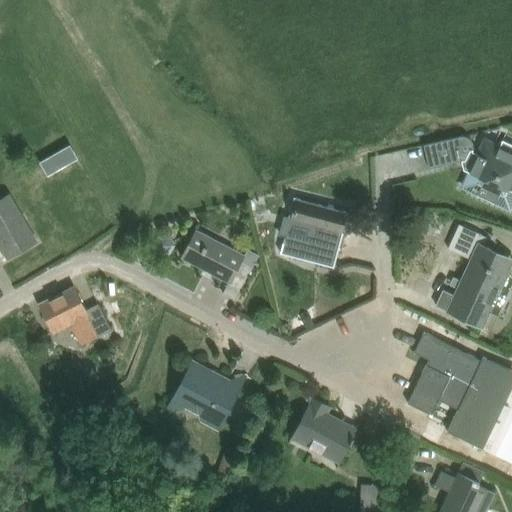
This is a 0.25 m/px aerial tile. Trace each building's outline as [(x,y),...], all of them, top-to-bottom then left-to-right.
[(462,136),(460,136),(424,144),(424,146),(429,144),(434,166),(429,167),(430,168),(466,159),(469,172),(462,187),(510,209),(511,205),(511,143),(502,139),(500,144),(484,137),(476,153),(472,151),(472,149),(473,148),(473,146),(472,144),(472,142),(471,141),(470,139),(469,138),(467,137),(465,136),(464,136),(462,136)] [(70,146),(42,162),(48,172),(76,156),(70,146)] [(0,240),(9,257),(37,241),(11,196),(0,202),(0,240)] [(281,253),(334,266),(349,212),(294,197),(289,219),(314,226),(310,240),(285,233),(281,253)] [(481,234),(460,224),(449,248),(472,258),(455,295),(443,289),(436,305),(484,326),(511,264),(511,258),(477,243),(481,234)] [(196,230),(182,257),(207,270),(208,269),(215,272),(214,274),(230,282),(224,293),(236,299),(251,270),(239,264),(244,254),(196,230)] [(158,255),(170,256),(176,245),(170,235),(159,235),(152,245),(158,255)] [(75,287),(41,304),(53,331),(73,322),(84,344),(112,329),(99,303),(87,310),(75,287)] [(511,379),(511,378),(511,368),(484,355),(482,359),(425,332),(415,352),(438,362),(435,368),(427,364),(409,402),(433,414),(453,423),(450,430),(473,441),(480,445),(499,404),(503,406),(511,386),(511,379)] [(220,426),(240,386),(214,372),(215,370),(214,372),(194,361),(173,400),(220,426)] [(292,438),(341,463),(356,432),(331,419),(333,415),(328,413),(331,406),(313,397),(292,438)] [(239,452),(227,448),(220,469),(231,473),(239,452)] [(486,511),(496,490),(481,484),(482,481),(458,472),(458,473),(456,477),(442,470),(436,484),(452,492),(447,502),(445,501),(439,511),(486,511)] [(211,488),(224,494),(230,479),(216,474),(211,488)] [(379,511),(381,493),(382,485),(363,483),(361,511),(379,511)]
